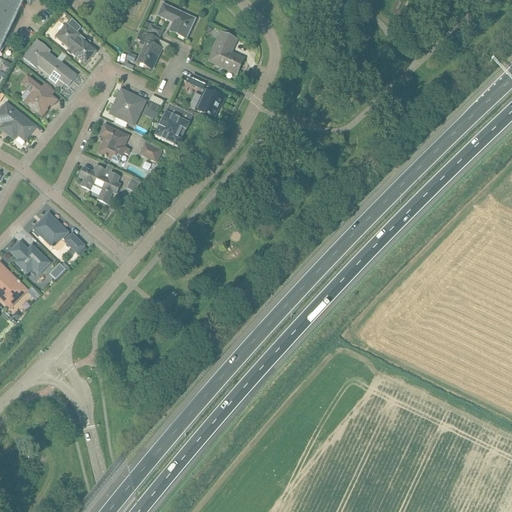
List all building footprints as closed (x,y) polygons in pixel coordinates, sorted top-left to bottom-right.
[(0,0),(0,45),(18,8),(21,0),(23,0),(30,6),(35,0),(0,0)] [(169,32),(186,40),(195,20),(163,5),(157,17),(175,25),(172,33),(169,31),(169,32)] [(69,49),(66,53),(71,56),(72,54),(86,66),(97,52),(83,41),(82,42),(79,39),(81,37),(77,33),(81,28),(73,21),(68,26),(66,25),(55,38),(69,49)] [(142,29),(148,32),(147,33),(159,38),(163,31),(151,26),(145,23),(142,29)] [(147,45),(142,55),(138,64),(151,70),(156,58),(158,59),(162,50),(156,48),(159,41),(140,32),(136,40),(147,45)] [(237,41),(221,34),(208,62),(229,71),(230,69),(237,72),(236,75),(243,60),(227,52),(233,40),(236,42),(237,41)] [(51,77),(49,79),(56,85),(59,81),(68,87),(77,77),(61,64),(63,62),(58,59),(57,61),(48,54),(50,52),(37,42),(23,59),(36,69),(38,67),(51,77)] [(129,53),(126,60),(133,64),(136,57),(129,53)] [(193,76),(189,84),(203,90),(206,82),(193,76)] [(49,106),(51,107),(52,107),(53,107),(57,101),(49,95),(27,78),(21,85),(33,94),(25,104),(31,109),(31,111),(32,112),(34,113),(35,112),(42,117),(46,112),(47,111),(46,110),(49,106)] [(182,80),(179,88),(184,91),(187,83),(182,80)] [(111,116),(132,126),(135,125),(145,104),(144,101),(137,98),(134,99),(131,98),(130,95),(123,91),(120,92),(117,99),(118,102),(117,105),(114,106),(110,113),(111,116)] [(196,111),(205,115),(214,119),(220,106),(221,106),(225,100),(205,91),(202,98),(196,111)] [(148,108),(148,110),(158,114),(161,108),(150,103),(148,108)] [(6,104),(1,110),(0,111),(0,122),(3,125),(0,129),(14,141),(17,136),(25,142),(36,128),(6,104)] [(174,146),(180,131),(185,122),(166,113),(155,137),(174,146)] [(100,156),(102,157),(118,164),(123,154),(128,156),(130,151),(124,148),(129,137),(104,126),(99,136),(101,137),(101,138),(102,142),(103,142),(99,152),(100,156)] [(140,156),(155,163),(160,153),(145,145),(140,156)] [(116,195),(120,186),(117,184),(120,178),(96,167),(93,173),(84,169),(79,178),(84,180),(81,187),(90,192),(94,185),(103,189),(97,201),(107,205),(112,194),(116,195)] [(127,189),(133,192),(141,184),(131,180),(127,189)] [(64,242),(77,255),(85,247),(72,235),(70,236),(68,234),(68,233),(49,214),(42,221),(43,222),(40,225),(39,223),(33,230),(52,249),(62,240),(65,242),(64,242)] [(15,263),(27,275),(32,269),(39,275),(50,264),(44,258),(36,251),(32,255),(20,243),(10,253),(18,261),(15,263)] [(25,290),(6,271),(0,265),(0,298),(7,305),(16,295),(18,297),(22,297),(25,294),(25,290)] [(61,266),(56,270),(61,275),(65,270),(61,266)] [(17,312),(12,317),(17,321),(21,317),(17,312)]
